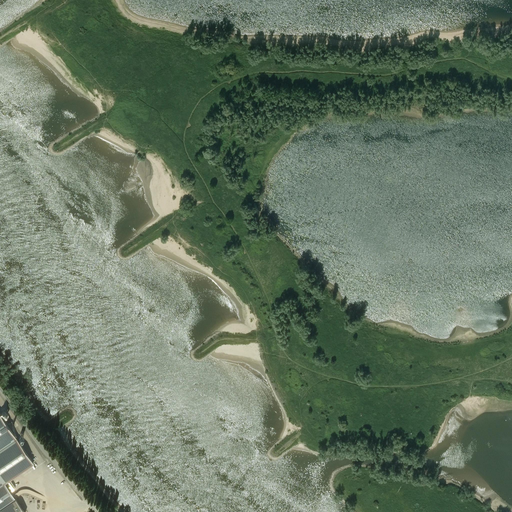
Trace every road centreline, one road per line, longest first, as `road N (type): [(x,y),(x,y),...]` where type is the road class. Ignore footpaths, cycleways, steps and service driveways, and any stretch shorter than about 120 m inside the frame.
road 1 (motorway): [(511,241),(87,511)]
road 2 (motorway): [(108,511),(511,254)]
road 3 (unclassified): [(97,511),(0,390)]
